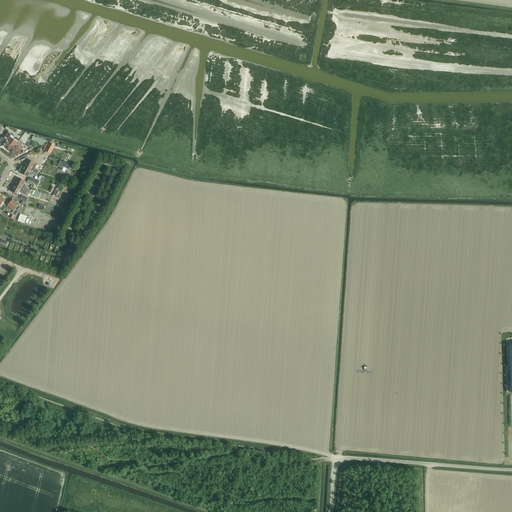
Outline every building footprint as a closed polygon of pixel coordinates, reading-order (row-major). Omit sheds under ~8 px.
[(2,137),(6,140),(10,135),(6,132),(2,137)] [(25,133),(19,140),(25,144),(27,146),(30,143),(27,141),(29,135),(25,133)] [(48,141),(33,137),(32,140),(37,142),(42,146),(48,141)] [(5,147),(11,151),(19,141),(17,139),(15,142),(11,139),(9,141),(5,147)] [(19,141),(11,151),(17,156),(21,150),(19,148),(21,146),(23,144),(19,141)] [(43,150),(50,154),(55,145),(50,142),(46,144),(43,150)] [(28,160),(24,167),(37,173),(38,171),(35,170),(36,169),(33,167),(35,163),(28,160)] [(62,165),(59,170),(64,172),(66,170),(67,168),(68,165),(63,162),(62,165)] [(37,173),(24,167),(23,170),(21,174),(28,177),(29,174),(32,175),(32,174),(36,176),(37,174),(36,174),(37,173)] [(18,178),(15,184),(22,188),(24,190),(27,191),(30,193),(31,190),(24,187),(25,185),(24,184),(25,181),(18,178)] [(15,184),(11,191),(18,195),(20,192),(22,193),(24,190),(22,188),(15,184)] [(8,206),(14,211),(18,204),(13,200),(8,206)] [(18,221),(25,223),(27,217),(20,214),(18,221)]
